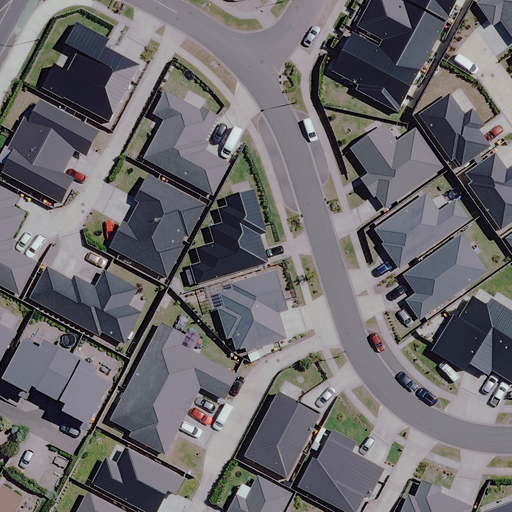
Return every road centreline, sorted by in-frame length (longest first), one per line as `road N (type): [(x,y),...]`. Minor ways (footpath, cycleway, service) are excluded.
road 1 (unknown): [(205,22),(88,207),(28,256)]
road 2 (residential): [(255,61),(277,103),(352,332)]
road 3 (residential): [(193,511),(271,364),(352,332)]
